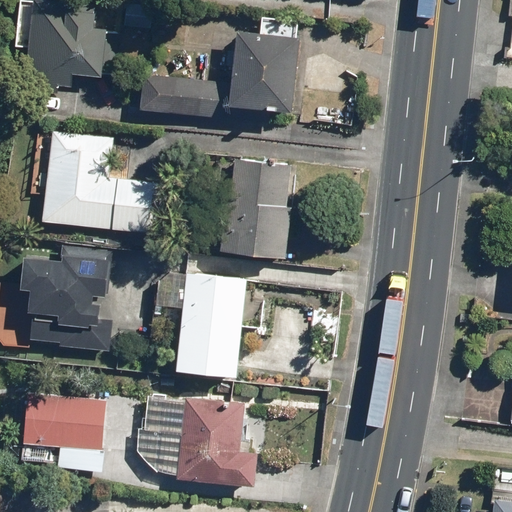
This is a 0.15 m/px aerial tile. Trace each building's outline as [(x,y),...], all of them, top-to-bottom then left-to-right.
[(104,75),(108,28),(95,26),(97,10),(75,8),(76,2),(58,0),(33,0),(25,90),(56,92),(57,85),(74,86),(75,72),(104,75)] [(148,11),(122,11),(121,31),(148,31),(148,11)] [(226,103),(291,110),(299,35),(236,28),(230,81),(144,72),(139,109),(224,118),(226,103)] [(161,233),(167,183),(110,176),(114,136),(54,129),(43,220),(161,233)] [(284,203),(290,164),(233,156),(221,248),(285,256),(292,204),(284,203)] [(57,264),(18,261),(15,295),(22,296),(20,320),(54,323),(53,332),(75,334),(73,352),(108,355),(110,322),(96,321),(96,309),(90,309),(90,302),(107,303),(111,248),(58,245),(57,264)] [(236,376),(248,266),(186,259),(175,370),(236,376)] [(101,470),(107,397),(28,391),(24,443),(60,446),(59,467),(101,470)] [(241,449),(246,401),(185,395),(185,400),(164,398),(161,430),(180,431),(175,476),(255,484),(258,451),(241,449)] [(511,511),(511,498),(495,496),(492,511),(511,511)]
